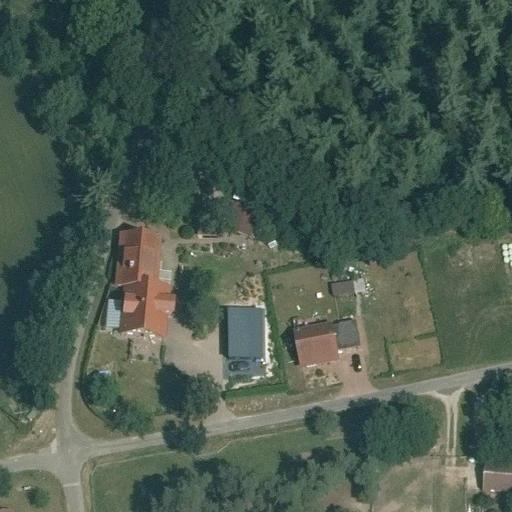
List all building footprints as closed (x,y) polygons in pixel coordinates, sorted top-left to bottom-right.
[(228,206),(208,203),(203,236),(223,239),(228,206)] [(264,212),(241,204),(231,231),(253,240),(264,212)] [(123,287),(127,287),(124,338),(170,340),(171,316),(181,317),(182,302),(172,301),(173,290),(162,289),(165,238),(126,235),(123,287)] [(334,299),(366,293),(364,281),(331,287),(334,299)] [(215,332),(253,329),(252,308),(213,311),(215,332)] [(340,325),(345,353),(367,348),(361,321),(340,325)] [(340,325),(301,333),(308,368),(347,360),(345,353),(340,325)] [(511,465),(495,464),(493,496),(511,497),(511,465)]
